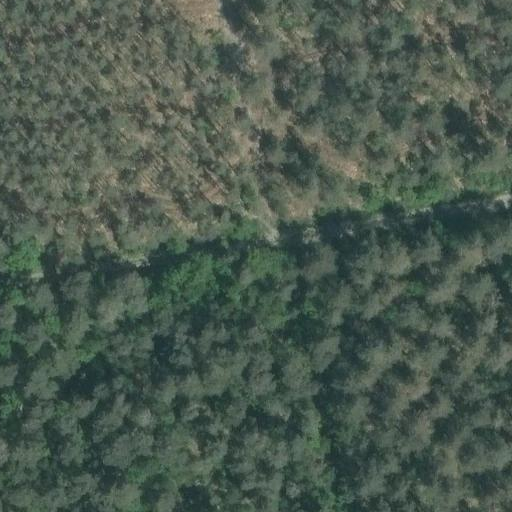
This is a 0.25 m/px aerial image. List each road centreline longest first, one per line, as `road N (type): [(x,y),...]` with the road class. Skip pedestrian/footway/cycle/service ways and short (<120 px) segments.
road 1 (track): [(511,200),(0,281)]
road 2 (track): [(356,511),(295,235)]
